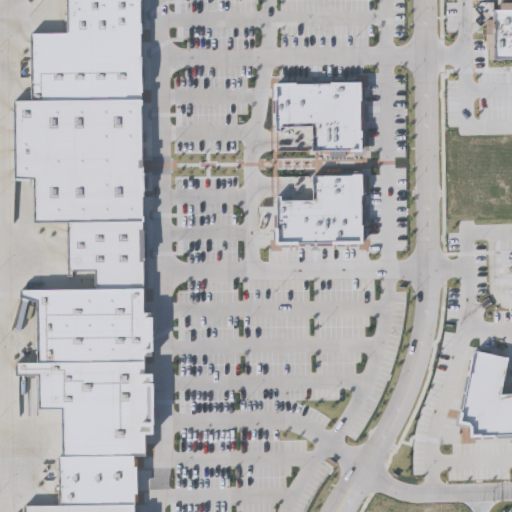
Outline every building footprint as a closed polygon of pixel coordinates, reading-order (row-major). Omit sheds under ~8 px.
[(155,0),(155,99),(43,99),(43,35),(80,35),(80,0),(155,0)] [(511,2),(502,3),(502,10),(494,10),(495,20),(487,20),(488,44),(495,44),(496,61),(511,60),(511,2)] [(281,88),(360,86),(361,148),(319,149),(318,123),(281,123),(281,88)] [(157,222),(46,225),(45,181),(28,181),(27,102),(157,101),(157,222)] [(320,178),(361,177),(362,240),(283,241),(282,206),(321,205),(320,178)] [(154,289),(106,290),(106,273),(83,274),(84,279),(78,279),(78,226),(155,224),(154,289)] [(157,362),(49,363),(48,305),(32,298),(33,292),(156,291),(156,320),(168,321),(169,352),(157,352),(157,362)] [(511,437),(486,438),(483,429),(471,428),(487,354),(511,358),(511,437)] [(158,456),(74,456),(73,412),(51,410),(49,377),(28,377),(28,366),(143,364),(151,376),(154,385),(171,384),(172,426),(169,426),(169,434),(158,434),(158,456)] [(136,503),(65,503),(65,460),(136,459),(136,503)] [(136,511),(136,503),(65,503),(21,504),(21,511),(136,511)]
